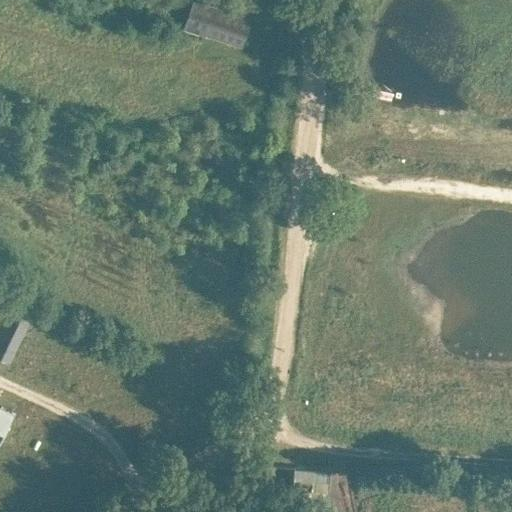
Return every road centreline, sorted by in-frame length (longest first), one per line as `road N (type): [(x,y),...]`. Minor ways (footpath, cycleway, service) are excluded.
road 1 (track): [(318,0),(274,390),(242,433),(125,511)]
road 2 (track): [(242,433),(511,456)]
road 3 (track): [(0,382),(112,438),(145,499)]
